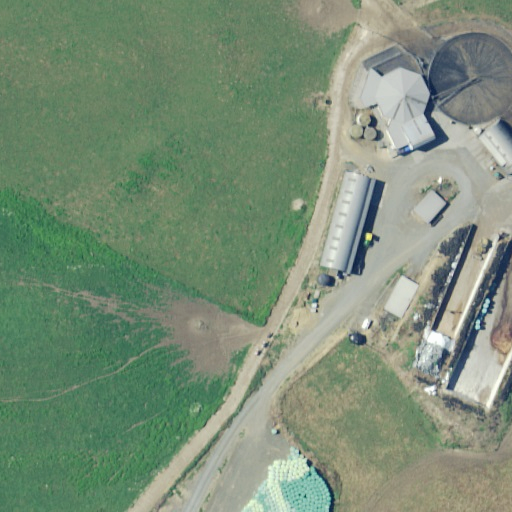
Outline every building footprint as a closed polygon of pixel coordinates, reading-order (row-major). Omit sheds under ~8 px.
[(419,79),(399,68),(381,77),(368,68),(357,97),(363,108),(372,102),(373,103),(381,118),(388,120),(387,129),(384,130),(395,150),(396,150),(398,155),(432,138),(420,114),(428,98),(419,79)] [(511,170),(511,137),(498,120),(475,138),(505,176),(511,170)] [(374,140),(375,127),(349,124),(348,138),(374,140)] [(374,180),(344,172),(319,265),(348,273),(374,180)] [(451,197),(436,184),(418,203),(432,217),(451,197)] [(413,291),(397,282),(380,314),(396,323),(413,291)]
